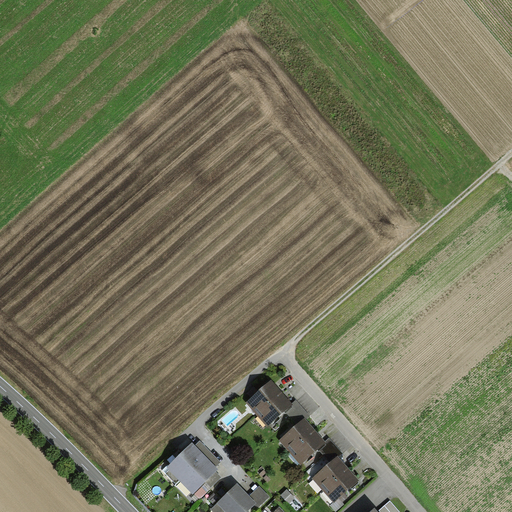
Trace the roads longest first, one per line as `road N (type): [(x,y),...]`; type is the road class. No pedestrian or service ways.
road 1 (track): [(283,352),(511,152)]
road 2 (residential): [(283,352),(420,511)]
road 3 (secondary): [(0,386),(128,511)]
